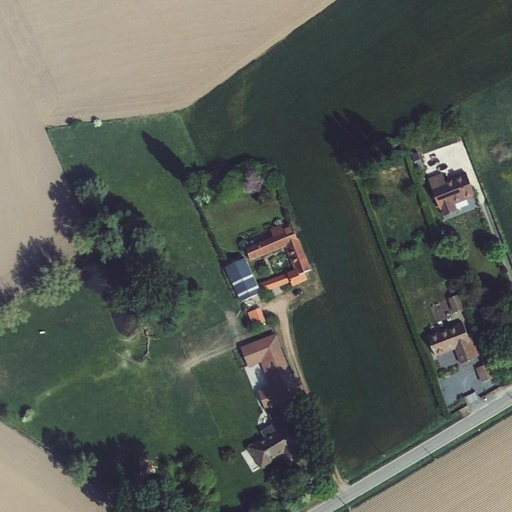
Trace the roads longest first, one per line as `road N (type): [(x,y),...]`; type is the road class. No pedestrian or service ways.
road 1 (tertiary): [(317,511),(511,396)]
road 2 (unknown): [(281,304),(345,494)]
